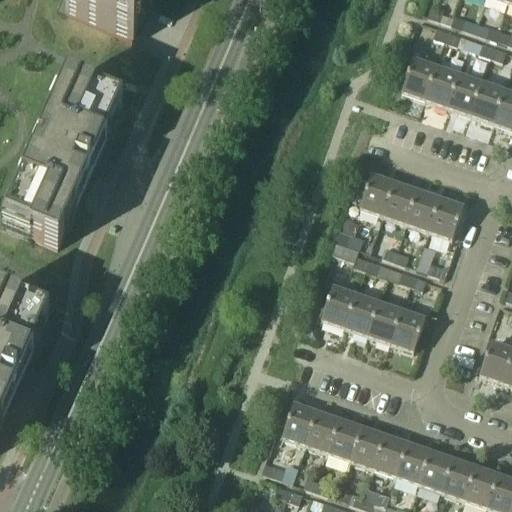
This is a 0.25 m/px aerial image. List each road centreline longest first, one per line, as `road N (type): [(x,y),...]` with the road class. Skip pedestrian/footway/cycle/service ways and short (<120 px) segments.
road 1 (tertiary): [(20,511),(248,0)]
road 2 (residential): [(428,399),(500,186)]
road 3 (residential): [(428,399),(308,357)]
road 4 (residential): [(500,186),(382,148)]
